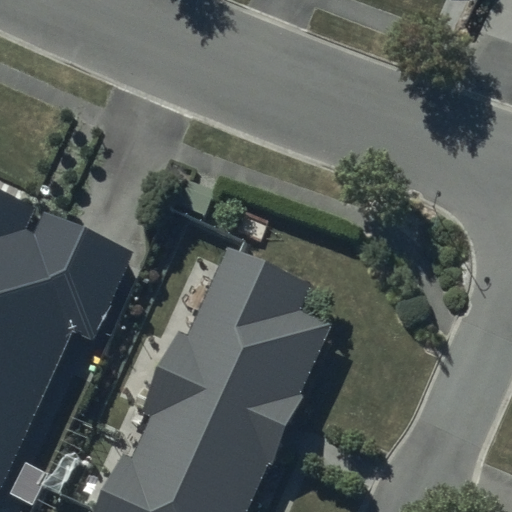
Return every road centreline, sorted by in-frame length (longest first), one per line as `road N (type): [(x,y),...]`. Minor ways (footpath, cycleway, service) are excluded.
road 1 (residential): [(73,0),(375,126),(511,173)]
road 2 (residential): [(413,511),(511,287)]
